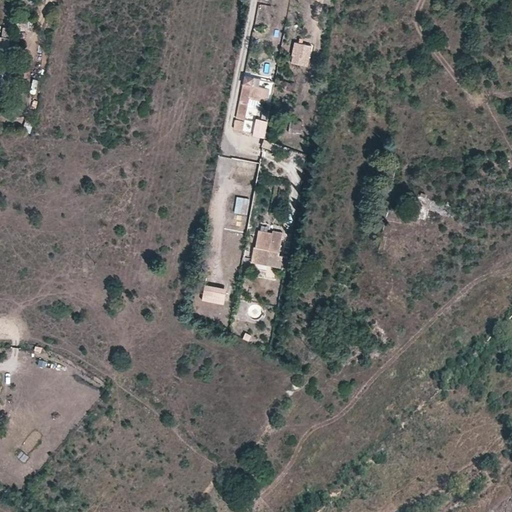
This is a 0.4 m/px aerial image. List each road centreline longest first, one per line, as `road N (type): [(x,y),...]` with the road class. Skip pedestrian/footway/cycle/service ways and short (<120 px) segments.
road 1 (track): [(0,333),(29,332),(124,388),(244,482)]
road 2 (track): [(29,332),(135,336),(228,352),(240,352),(249,336)]
road 3 (track): [(423,0),(423,34),(480,99)]
